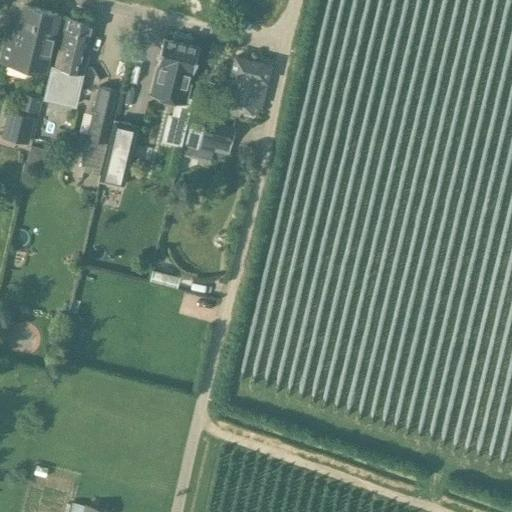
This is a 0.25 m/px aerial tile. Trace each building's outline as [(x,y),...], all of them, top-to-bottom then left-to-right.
[(24,6),(15,42),(6,40),(1,61),(44,71),(58,14),(24,6)] [(85,74),(82,73),(94,23),(68,16),(56,66),(54,66),(46,98),(78,106),(85,74)] [(193,71),(199,47),(163,38),(157,62),(158,62),(150,94),(185,103),(193,71)] [(260,107),(270,65),(235,56),(222,111),(239,115),(242,102),(260,107)] [(98,86),(81,158),(83,161),(103,165),(107,143),(109,143),(121,91),(98,86)] [(39,106),(34,124),(52,129),(57,110),(39,106)] [(9,111),(3,137),(27,143),(33,117),(9,111)] [(169,115),(163,140),(180,144),(187,119),(169,115)] [(115,119),(101,180),(123,185),(136,124),(115,119)] [(235,127),(205,120),(204,125),(188,121),(180,154),(198,160),(198,161),(210,164),(212,152),(228,156),(235,127)] [(30,144),(25,163),(35,166),(40,147),(30,144)] [(71,502),(68,511),(112,511),(113,510),(85,504),(85,505),(71,502)]
